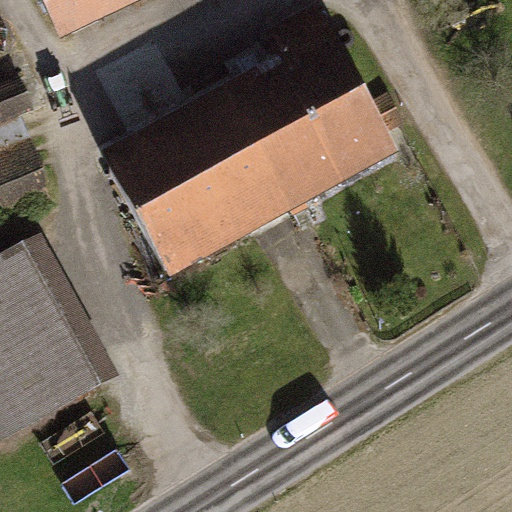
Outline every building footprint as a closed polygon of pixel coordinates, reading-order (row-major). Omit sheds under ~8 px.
[(33,0),(55,48),(161,0),(33,0)] [(277,69),(101,164),(167,286),(393,164),(311,14),(262,40),(277,69)] [(15,79),(0,83),(0,139),(31,130),(15,79)] [(25,149),(0,157),(0,229),(46,215),(25,149)] [(34,245),(0,263),(0,446),(111,387),(34,245)]
